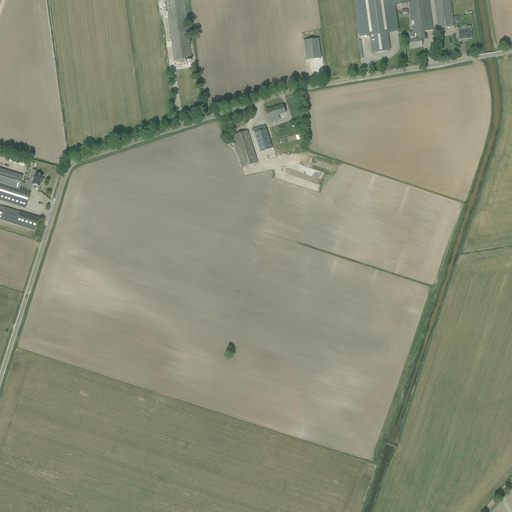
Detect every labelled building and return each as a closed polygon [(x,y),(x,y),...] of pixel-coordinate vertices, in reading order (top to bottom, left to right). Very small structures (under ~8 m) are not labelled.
[(165,0),(174,61),(191,59),(183,0),(165,0)] [(428,0),(394,0),(395,3),(409,2),(413,32),(412,32),(409,33),(410,40),(409,40),(411,48),(415,47),(422,46),(421,39),(425,39),(424,31),(433,30),(428,0)] [(434,0),(439,29),(453,27),(449,0),(434,0)] [(461,28),(457,28),(458,35),(459,35),(459,40),(464,39),(465,39),(466,39),(471,38),(471,33),(472,33),(471,26),(467,27),(466,25),(461,26),(461,28)] [(389,47),(388,33),(370,36),(371,49),(372,50),(373,50),(373,51),(374,51),(375,51),(375,52),(376,52),(377,52),(378,52),(379,52),(383,52),(384,52),(384,51),(385,51),(386,51),(386,50),(387,50),(387,49),(388,49),(388,48),(389,48),(389,47)] [(303,41),(306,61),(321,59),(318,39),(303,41)] [(269,123),(280,120),(278,116),(286,113),(283,105),(265,111),(269,123)] [(265,126),(252,130),(252,131),(254,131),(260,152),(272,148),(266,129),(265,126)] [(232,136),(234,141),(242,168),(257,163),(247,131),(232,136)] [(0,170),(0,200),(25,208),(33,185),(39,187),(40,183),(42,183),(43,180),(41,180),(42,176),(35,174),(36,171),(32,170),(30,177),(33,178),(32,182),(26,180),(25,184),(21,182),(22,177),(16,175),(0,170)] [(38,218),(4,207),(3,210),(0,209),(0,220),(34,231),(38,218)]
